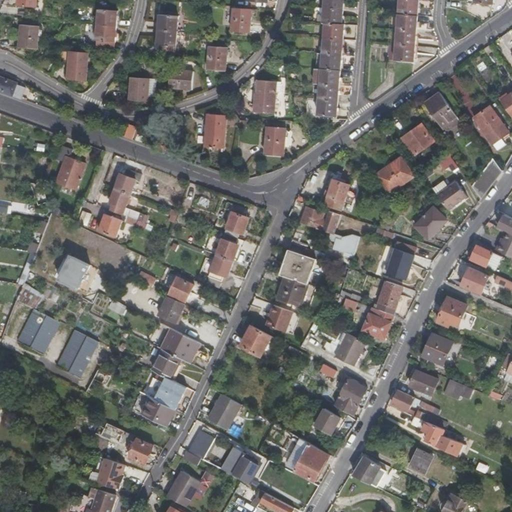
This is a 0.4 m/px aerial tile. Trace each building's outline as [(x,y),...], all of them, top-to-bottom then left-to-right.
[(399,0),(398,11),(418,12),(418,0),(399,0)] [(326,20),(342,21),(342,6),(325,4),(324,19),(326,20)] [(249,30),(250,22),(251,8),(234,6),(232,29),(249,30)] [(100,7),(99,22),(117,24),(118,14),(118,9),(100,7)] [(397,26),(417,28),(418,12),(398,11),(397,26)] [(162,12),(160,28),(177,29),(178,22),(179,14),(162,12)] [(326,20),(325,36),(343,37),(344,21),(342,21),(326,20)] [(97,45),(115,46),(117,24),(99,22),(97,45)] [(35,50),(36,41),(36,26),(19,25),(17,48),(35,50)] [(396,42),(415,43),(417,28),(397,26),(396,42)] [(174,48),(176,48),(177,29),(160,28),(159,43),(163,44),(163,47),(174,48)] [(323,51),(342,53),(343,37),(325,36),(323,51)] [(395,58),(414,59),(415,43),(396,42),(395,58)] [(208,67),(225,69),(227,45),(210,43),(208,67)] [(322,66),(341,67),(342,53),(323,51),(322,66)] [(86,80),(89,55),(88,53),(71,52),(69,78),(86,80)] [(341,67),(322,66),(321,82),(323,81),(340,82),(341,67)] [(172,86),(193,88),(195,70),(174,68),(172,86)] [(149,99),(151,86),(152,76),(132,74),(131,89),(125,88),(125,98),(149,99)] [(0,75),(0,90),(20,98),(24,86),(16,83),(16,81),(0,75)] [(274,113),(276,90),(276,82),(258,81),(257,92),(256,93),(255,105),(254,112),(274,113)] [(340,82),(323,81),(321,82),(320,97),(339,98),(340,82)] [(453,86),(466,101),(471,96),(458,82),(453,86)] [(511,93),(502,101),(511,114),(511,93)] [(462,123),(440,94),(426,104),(447,133),(462,123)] [(319,112),(337,114),(339,98),(320,97),(319,112)] [(319,99),(308,99),(307,116),(318,117),(319,99)] [(511,134),(492,108),(476,120),(486,134),(500,153),(508,147),(503,140),(511,134)] [(226,124),(238,125),(239,115),(208,113),(207,129),(206,145),(224,146),(226,124)] [(129,124),(124,136),(133,139),(137,127),(129,124)] [(280,127),(268,126),(266,152),(278,153),(285,153),(286,127),(280,127)] [(434,143),(422,126),(404,139),(416,156),(434,143)] [(67,164),(60,184),(79,191),(88,165),(73,159),(75,152),(64,147),(60,161),(67,164)] [(454,175),(461,169),(452,156),(445,161),(454,175)] [(415,177),(402,159),(378,176),(392,194),(415,177)] [(484,201),(506,174),(497,162),(475,189),(484,201)] [(123,175),(118,191),(134,196),(140,181),(142,182),(144,177),(129,171),(127,177),(123,175)] [(336,181),(328,206),(344,210),(352,186),(336,181)] [(439,197),(450,212),(468,199),(457,184),(449,190),(439,197)] [(117,206),(114,212),(141,222),(143,215),(129,210),(134,196),(118,191),(113,205),(117,206)] [(0,210),(7,211),(8,204),(0,202),(0,210)] [(436,208),(417,227),(431,239),(449,221),(436,208)] [(168,220),(174,223),(179,212),(172,209),(168,220)] [(79,222),(88,225),(92,213),(83,210),(79,222)] [(319,229),(319,230),(332,235),(335,236),(342,216),(332,212),(328,221),(322,219),(324,215),(309,210),(304,223),(319,229)] [(139,227),(141,222),(114,212),(112,218),(109,216),(103,232),(119,238),(125,222),(139,227)] [(500,227),(504,229),(511,232),(511,217),(505,214),(499,226),(500,227)] [(234,215),(227,235),(239,240),(242,233),(245,235),(250,220),(234,215)] [(393,239),(395,234),(379,229),(376,236),(386,239),(387,237),(393,239)] [(511,253),(511,232),(504,229),(501,236),(498,240),(495,239),(491,246),(511,256),(511,253)] [(227,235),(219,256),(235,262),(240,248),(237,246),(239,240),(227,235)] [(346,258),(355,261),(363,239),(355,236),(342,238),(335,236),(332,235),(330,241),(334,243),(332,250),(347,255),(346,258)] [(291,251),(311,257),(313,252),(308,250),(310,246),(294,241),(291,251)] [(477,247),(472,260),(496,270),(502,257),(477,247)] [(407,281),(416,256),(397,250),(390,269),(385,267),(383,273),(407,281)] [(315,272),(319,260),(315,259),(311,257),(291,251),(287,263),(315,272)] [(317,253),(315,259),(319,260),(325,262),(327,255),(317,252),(317,253)] [(229,278),(235,262),(219,256),(211,277),(224,282),(226,277),(229,278)] [(282,275),(286,277),(311,285),(315,272),(287,263),(282,275)] [(471,269),(463,286),(483,294),(490,277),(471,269)] [(143,272),(138,281),(151,288),(155,281),(149,279),(151,275),(143,272)] [(494,280),(509,286),(511,283),(496,276),(494,280)] [(303,307),(311,285),(286,277),(279,300),(303,307)] [(179,278),(171,294),(188,301),(195,285),(179,278)] [(395,315),(404,288),(387,282),(378,309),(395,315)] [(126,296),(122,305),(128,308),(133,300),(126,296)] [(176,324),(186,305),(170,297),(161,317),(176,324)] [(450,300),(438,324),(449,329),(451,325),(459,329),(468,308),(450,300)] [(293,311),(274,304),(265,324),(284,331),(293,311)] [(386,340),(397,316),(395,315),(378,309),(366,304),(363,312),(372,315),(365,331),(386,340)] [(202,305),(199,311),(205,314),(208,308),(202,305)] [(44,355),(61,323),(35,310),(19,342),(44,355)] [(261,357),(272,338),(253,328),(242,347),(261,357)] [(176,356),(182,359),(192,364),(202,344),(173,330),(166,343),(180,350),(176,356)] [(81,379),(100,343),(77,332),(58,367),(81,379)] [(355,365),(367,342),(349,333),(348,333),(336,356),(355,365)] [(433,336),(423,359),(443,368),(453,345),(433,336)] [(331,353),(335,343),(326,340),(323,350),(331,353)] [(155,371),(168,378),(172,380),(182,359),(176,356),(165,351),(155,371)] [(337,371),(334,378),(344,383),(347,377),(337,371)] [(411,386),(420,390),(418,394),(430,399),(439,381),(418,372),(411,386)] [(188,388),(172,380),(168,378),(157,401),(177,411),(188,388)] [(350,379),(335,405),(353,416),(368,389),(350,379)] [(468,400),(473,390),(464,386),(450,380),(444,395),(458,400),(460,396),(468,400)] [(499,395),(487,390),(485,395),(497,400),(499,395)] [(399,410),(414,416),(429,422),(432,416),(419,410),(418,412),(411,409),(413,406),(415,407),(416,405),(434,413),(436,408),(399,391),(393,404),(400,407),(399,410)] [(229,431),(243,406),(223,395),(209,420),(229,431)] [(177,411),(157,401),(149,397),(146,402),(150,404),(174,417),(177,411)] [(165,433),(174,417),(150,404),(141,421),(165,433)] [(334,435),(343,415),(324,406),(315,426),(334,435)] [(429,422),(414,416),(411,423),(428,432),(424,440),(456,455),(461,443),(445,436),(441,434),(443,428),(429,422)] [(99,434),(120,444),(125,433),(104,423),(99,434)] [(201,460),(203,461),(216,440),(202,432),(189,453),(201,460)] [(315,481),(330,455),(299,438),(296,444),(301,447),(290,467),(296,470),(315,481)] [(139,441),(130,459),(145,466),(154,447),(139,441)] [(243,458),(244,459),(246,456),(234,450),(221,471),(233,477),(243,458)] [(434,458),(419,450),(411,466),(426,473),(434,458)] [(184,459),(197,467),(201,460),(189,453),(188,453),(184,459)] [(102,464),(96,482),(99,483),(108,460),(100,457),(98,463),(102,464)] [(243,458),(233,477),(248,485),(259,466),(244,459),(243,458)] [(367,459),(357,479),(372,486),(382,466),(367,459)] [(108,460),(99,483),(121,491),(128,467),(108,460)] [(477,469),(486,473),(489,466),(480,462),(477,469)] [(183,471),(168,496),(186,507),(201,483),(183,471)] [(101,491),(93,511),(89,510),(88,511),(111,511),(118,496),(101,491)] [(256,500),(262,503),(267,495),(261,492),(256,500)] [(441,507),(442,509),(443,510),(445,511),(463,511),(465,511),(467,509),(465,507),(468,502),(460,498),(460,495),(454,492),(448,502),(444,502),(442,503),(441,505),(441,507)] [(278,511),(292,511),(294,509),(267,495),(262,503),(278,511)]
